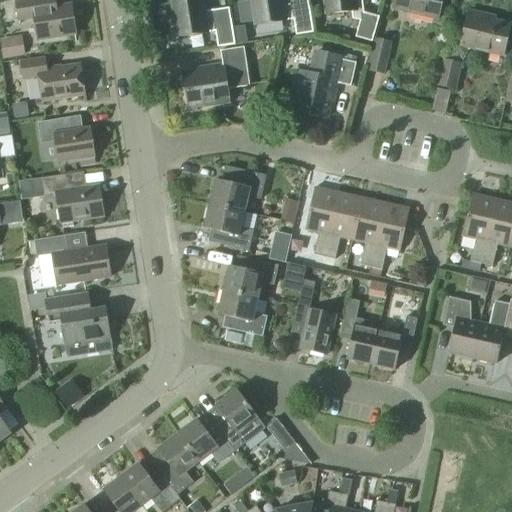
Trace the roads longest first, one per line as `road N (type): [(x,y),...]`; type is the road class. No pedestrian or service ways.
road 1 (residential): [(249,364),(315,452),(398,460),(412,444),(413,415),(404,402)]
road 2 (residential): [(0,499),(152,392),(168,356)]
road 3 (residential): [(141,153),(216,140),(348,164)]
road 4 (residential): [(168,356),(141,153)]
road 5 (residential): [(457,162),(448,130),(376,116),(348,164)]
road 6 (residential): [(404,402),(249,364)]
road 7 (residential): [(141,153),(114,0)]
road 8 (residential): [(348,164),(445,186),(457,162)]
